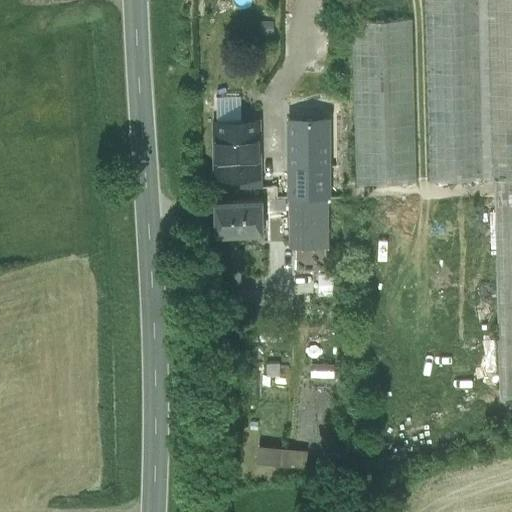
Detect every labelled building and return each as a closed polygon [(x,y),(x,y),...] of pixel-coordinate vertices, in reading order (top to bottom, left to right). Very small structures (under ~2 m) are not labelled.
[(486,0),(424,0),(429,178),(490,177),(486,0)] [(511,0),(486,0),(490,177),(493,177),(511,176),(511,0)] [(412,17),(352,17),(356,180),(415,179),(412,17)] [(214,99),(215,122),(239,121),(238,98),(214,99)] [(290,197),(326,197),(326,119),(293,120),(290,120),(290,197)] [(215,122),(213,122),(214,178),(257,177),(256,121),(239,121),(215,122)] [(511,176),(493,177),(499,397),(511,396),(511,176)] [(326,197),(290,197),(290,212),(290,246),(296,246),(326,246),(327,246),(326,197)] [(261,199),(213,199),(213,234),(262,234),(261,199)] [(296,246),(295,270),(326,270),(326,246),(296,246)]
